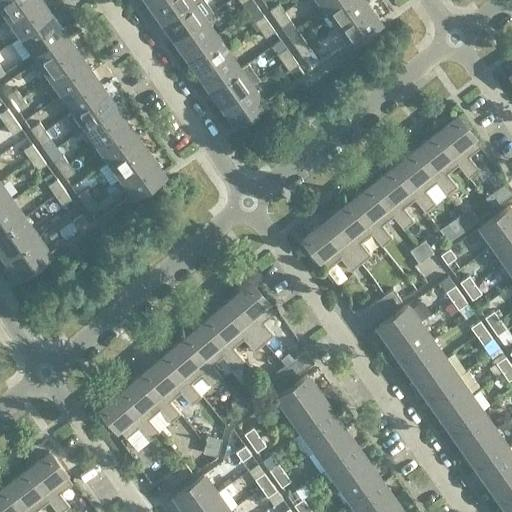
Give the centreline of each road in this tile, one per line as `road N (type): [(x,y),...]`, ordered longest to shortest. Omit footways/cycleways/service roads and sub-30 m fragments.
road 1 (residential): [(443,511),(244,204)]
road 2 (residential): [(244,204),(455,34)]
road 3 (residential): [(45,373),(244,204)]
road 4 (residential): [(244,204),(96,0)]
road 5 (residential): [(134,511),(45,373)]
